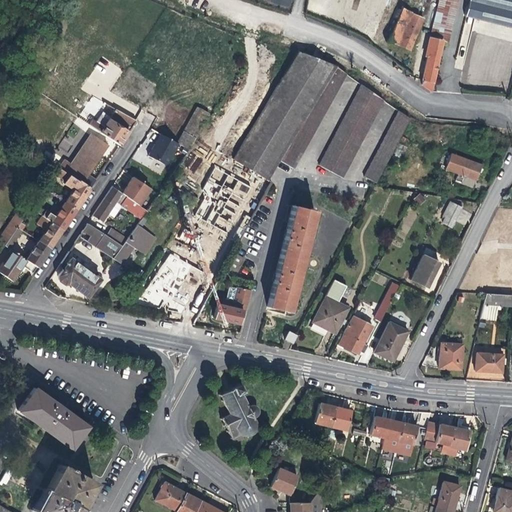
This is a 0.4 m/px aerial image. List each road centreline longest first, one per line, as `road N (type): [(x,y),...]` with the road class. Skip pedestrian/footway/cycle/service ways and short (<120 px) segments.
road 1 (residential): [(511,112),(426,102),(357,47),(226,0)]
road 2 (residential): [(25,315),(141,128)]
road 3 (residential): [(400,387),(491,206)]
road 4 (tertiary): [(203,348),(400,387)]
road 5 (residential): [(0,342),(121,393)]
road 6 (residential): [(505,396),(473,511)]
